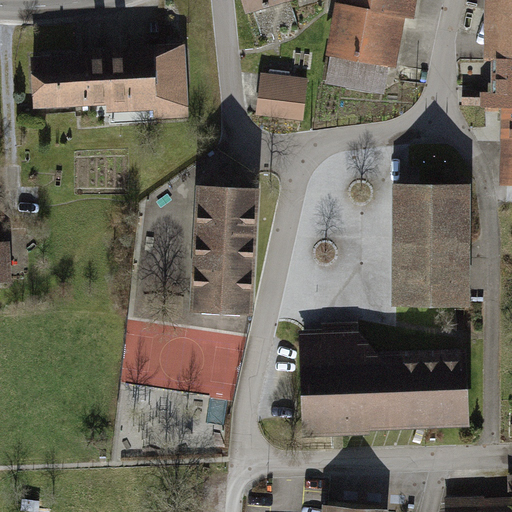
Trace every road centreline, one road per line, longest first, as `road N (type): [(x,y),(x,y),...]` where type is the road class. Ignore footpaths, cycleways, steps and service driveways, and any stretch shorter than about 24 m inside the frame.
road 1 (residential): [(435,113),(476,166),(485,212),(487,455)]
road 2 (residential): [(238,462),(301,146)]
road 3 (residential): [(238,462),(487,455)]
road 4 (residential): [(301,146),(264,149),(235,119),(223,0)]
road 5 (residential): [(435,113),(412,129),(301,146)]
